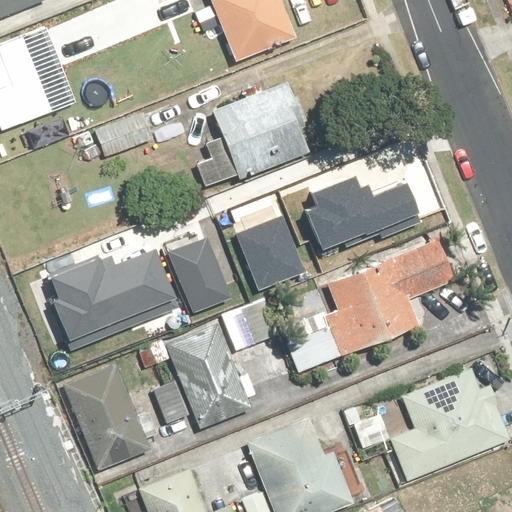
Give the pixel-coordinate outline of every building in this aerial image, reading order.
[(0,0),(0,16),(41,0),(0,0)] [(169,20),(162,4),(172,0),(137,0),(150,28),(169,20)] [(211,0),(235,60),(296,37),(282,0),(211,0)] [(0,43),(0,130),(1,132),(54,110),(22,34),(0,43)] [(288,85),(213,110),(221,135),(205,140),(210,156),(196,160),(204,186),(237,176),(238,178),(310,153),(288,85)] [(144,111),(95,130),(105,157),(154,139),(144,111)] [(309,212),(324,250),(342,243),(344,249),(380,236),(382,240),(424,224),(408,182),(372,196),(369,187),(363,190),(358,176),(318,191),(323,206),(309,212)] [(237,235),(258,289),(303,270),(282,217),(237,235)] [(207,235),(170,249),(192,305),(229,291),(207,235)] [(299,372),(417,324),(407,299),(455,279),(439,239),(327,285),(337,310),(283,333),(299,372)] [(31,278),(60,345),(175,297),(151,241),(110,259),(105,247),(31,278)] [(256,299),(221,314),(239,354),(274,338),(256,299)] [(162,345),(175,376),(151,390),(166,424),(193,411),(198,431),(250,408),(246,400),(257,395),(246,371),(239,374),(216,322),(162,345)] [(118,396),(128,393),(118,365),(61,385),(91,471),(150,451),(146,440),(157,436),(149,413),(138,417),(136,409),(124,413),(118,396)] [(470,366),(402,396),(417,429),(393,440),(411,480),(510,436),(492,396),(485,399),(470,366)] [(355,405),(343,411),(361,446),(386,433),(378,416),(364,423),(355,405)] [(315,416),(248,444),(267,490),(242,500),(247,511),(330,511),(352,503),(315,416)] [(206,511),(187,463),(138,483),(150,511),(235,511),(232,503),(210,511),(206,511)] [(408,511),(400,494),(359,511),(408,511)]
